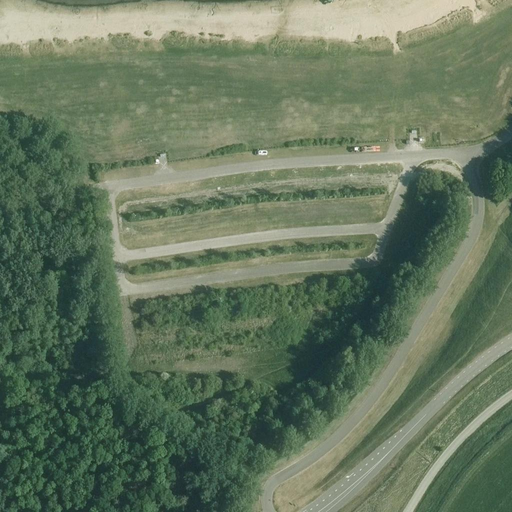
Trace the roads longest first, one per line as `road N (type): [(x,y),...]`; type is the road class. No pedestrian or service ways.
road 1 (unclassified): [(270,511),(268,491),(282,475),(338,438),(389,381),(469,248),(480,197),(470,152)]
road 2 (unclassified): [(108,184),(261,164),(470,152)]
road 3 (tertiary): [(322,511),(511,341)]
road 4 (unclassified): [(407,511),(465,431),(511,393)]
